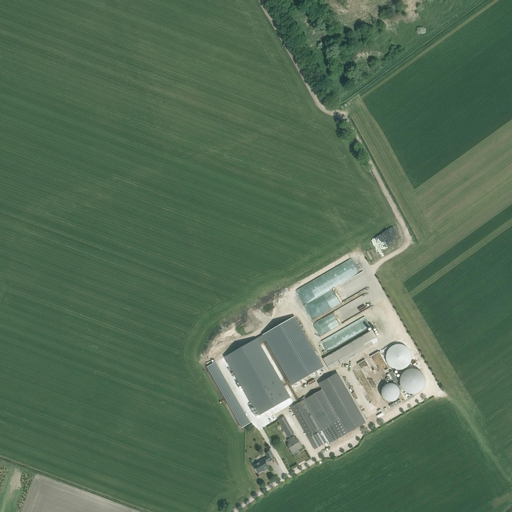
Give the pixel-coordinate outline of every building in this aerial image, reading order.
[(310,318),(376,286),(369,273),(303,305),(310,318)] [(369,294),(314,321),(318,328),(321,333),(375,306),(369,294)] [(345,340),(362,332),(357,322),(320,340),(326,351),(346,342),(345,340)] [(266,340),(293,388),(323,371),(296,323),(266,340)] [(373,330),(324,359),(330,370),(379,341),(373,330)] [(259,415),(289,398),(256,341),(226,358),(259,415)] [(396,369),(399,370),(402,370),(405,368),(408,367),(410,364),(411,361),(412,360),(412,358),(412,357),(412,354),(411,351),(409,349),(407,346),(405,345),(402,344),(401,344),(400,344),(399,344),(396,344),(393,345),(390,348),(388,350),(387,353),(386,357),(387,360),(388,363),(390,366),(393,368),(396,369)] [(410,395),(413,395),(416,395),(419,394),(422,392),(424,390),(426,387),(426,385),(426,384),(426,382),(426,379),(425,376),(423,374),(421,372),(419,370),(416,369),(415,369),(414,369),(413,369),(410,370),(407,371),(404,373),(402,376),(401,379),(400,382),(401,386),(402,389),(404,391),(407,394),(410,395)] [(398,382),(392,371),(390,372),(393,377),(391,378),(387,371),(383,373),(389,382),(394,379),(396,383),(398,382)] [(334,375),(324,381),(352,431),(363,425),(334,375)] [(321,383),(324,388),(304,400),(300,402),(291,407),(305,432),(306,434),(311,441),(311,442),(315,449),(326,443),(328,442),(329,444),(352,431),(324,381),(321,383)] [(356,389),(361,403),(369,400),(363,386),(356,389)] [(383,395),(385,399),(388,402),(392,403),(396,401),(398,398),(399,394),(398,390),(395,388),(391,387),(387,388),(384,391),(383,395)] [(400,400),(390,406),(391,408),(401,402),(400,400)] [(276,416),(288,437),(295,434),(282,412),(276,416)] [(290,444),(288,445),(293,453),(302,447),(298,439),(297,440),(295,436),(288,440),(290,444)] [(257,471),(258,473),(265,469),(265,470),(270,467),(267,462),(270,460),(271,461),(275,458),(270,450),(266,453),(268,457),(265,459),(259,462),(259,463),(254,465),(255,468),(256,471),(257,471)]
